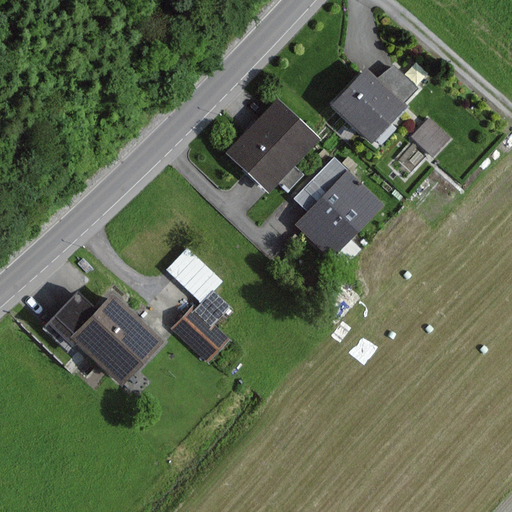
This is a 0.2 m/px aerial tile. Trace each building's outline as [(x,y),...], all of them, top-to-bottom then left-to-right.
[(378,79),(405,104),(422,86),(397,63),(378,79)] [(377,135),(386,143),(401,127),(392,119),(405,104),(378,79),(368,71),(339,102),(376,136),(377,135)] [(280,99),(231,150),(270,187),(319,136),(280,99)] [(453,135),(434,118),(419,135),(437,152),(453,135)] [(385,203),(352,170),(353,169),(339,155),(316,178),(331,192),(302,221),(335,254),(385,203)] [(188,243),(167,266),(204,298),(225,275),(188,243)] [(98,318),(76,297),(48,326),(70,347),(80,338),(98,318)] [(98,318),(80,338),(124,379),(161,340),(117,298),(98,318)] [(198,306),(179,325),(211,356),(229,338),(198,306)]
